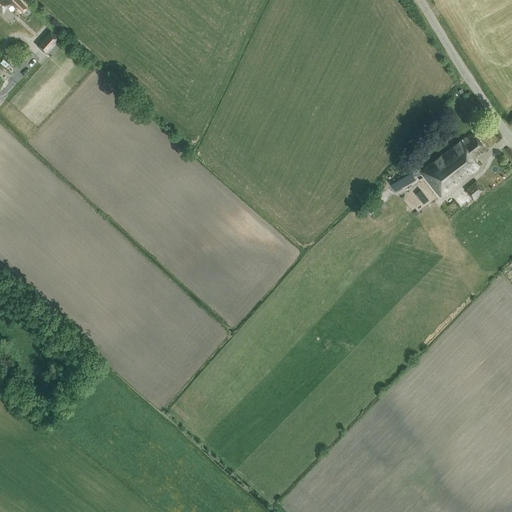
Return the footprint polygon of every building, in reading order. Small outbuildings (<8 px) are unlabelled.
[(0,0),(0,11),(2,13),(12,2),(16,6),(15,7),(21,13),(27,6),(21,0),(0,0)] [(46,54),(60,38),(50,29),(37,44),(46,54)] [(486,148),(474,132),(467,137),(466,136),(421,170),(441,195),(480,165),(474,158),(486,148)] [(422,207),(437,197),(415,167),(395,182),(419,215),(425,211),(435,225),(441,221),(436,213),(433,216),(429,211),(426,213),(422,207)] [(476,180),(465,189),(472,198),(484,189),(476,180)] [(6,302),(0,308),(0,317),(0,318),(11,306),(6,302)]
